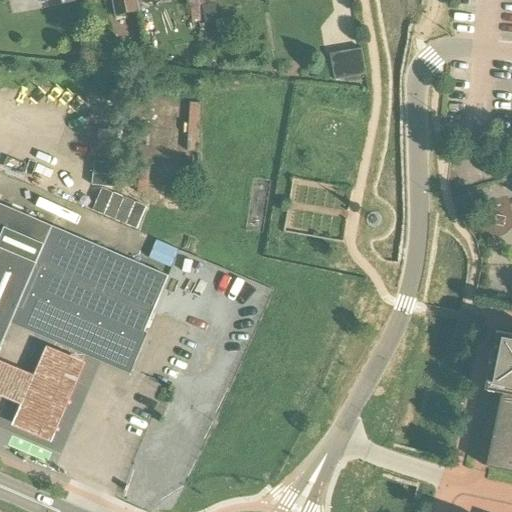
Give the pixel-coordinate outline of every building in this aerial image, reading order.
[(112,0),(115,16),(140,12),(137,0),(112,0)] [(204,17),(200,0),(189,0),(193,19),(204,17)] [(362,49),(331,55),(335,81),(367,75),(362,49)] [(122,164),(93,161),(91,189),(101,190),(119,192),(122,164)] [(291,182),(288,225),(296,225),(297,214),(318,216),(317,229),(346,231),(349,187),(291,182)] [(101,190),(92,214),(137,232),(146,208),(101,190)] [(0,204),(0,351),(13,321),(129,370),(168,280),(169,277),(0,204)] [(157,243),(149,261),(171,271),(179,252),(157,243)] [(511,335),(501,334),(489,391),(505,396),(491,465),(511,469),(511,335)] [(0,362),(0,396),(20,405),(10,427),(51,445),(86,363),(45,346),(32,376),(0,362)]
